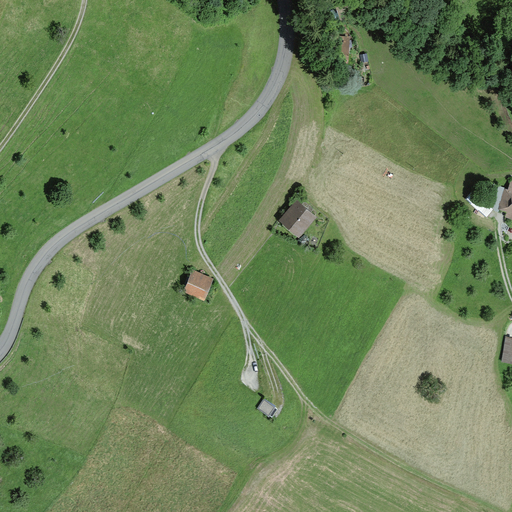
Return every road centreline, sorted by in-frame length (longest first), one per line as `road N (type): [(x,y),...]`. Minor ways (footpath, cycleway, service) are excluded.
road 1 (track): [(219,141),(198,224),(203,251),(301,396),(353,438),(505,511)]
road 2 (unclassified): [(284,0),(284,56),(261,108),(49,249),(0,347)]
road 3 (track): [(85,0),(69,49),(0,150)]
